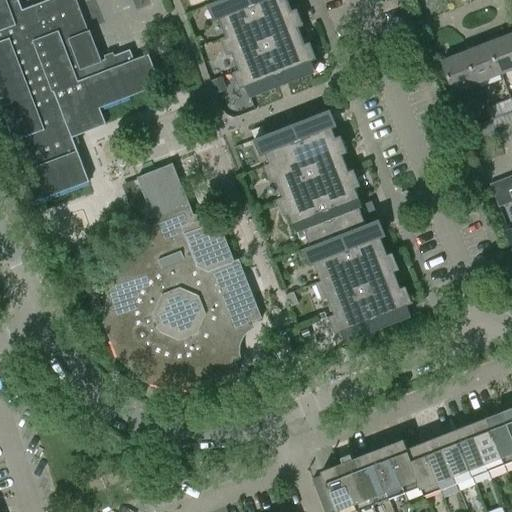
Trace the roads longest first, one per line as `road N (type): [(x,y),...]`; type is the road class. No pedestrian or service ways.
road 1 (residential): [(352,0),(485,334)]
road 2 (residential): [(268,418),(185,434),(152,430),(73,374),(46,320)]
road 3 (residential): [(288,457),(298,444),(511,363)]
road 4 (residential): [(485,334),(268,418)]
road 5 (residential): [(176,511),(277,472),(288,457)]
